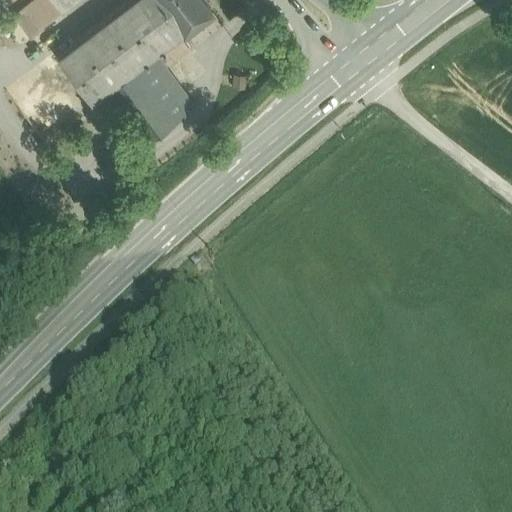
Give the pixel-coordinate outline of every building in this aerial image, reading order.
[(31,0),(14,13),(28,32),(60,8),(53,0),(31,0)] [(53,0),(60,8),(70,0),(53,0)] [(160,0),(127,0),(57,54),(91,98),(107,86),(135,65),(154,51),(183,29),(160,0)] [(211,8),(205,0),(160,0),(183,29),(184,30),(211,8)] [(154,51),(135,65),(175,118),(193,104),(154,51)] [(175,118),(135,65),(107,86),(147,139),(175,118)]
